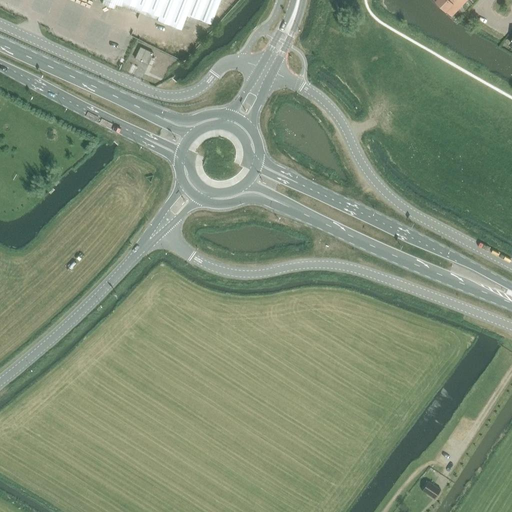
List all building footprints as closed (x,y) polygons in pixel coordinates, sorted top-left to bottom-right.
[(220,0),(103,0),(102,3),(108,5),(115,8),(116,3),(122,5),(124,2),(159,15),(157,19),(182,28),(187,15),(211,24),(220,0)] [(453,16),(460,8),(451,0),(446,0),(442,5),(453,16)] [(451,0),(460,8),(467,1),(466,0),(451,0)] [(134,21),(137,12),(130,10),(127,19),(134,21)] [(349,56),(365,34),(355,27),(340,49),(349,56)] [(139,46),(134,58),(147,64),(153,52),(139,46)] [(328,61),(351,80),(359,71),(367,78),(372,72),(360,62),(358,65),(338,48),(328,61)] [(433,89),(437,82),(426,77),(422,83),(433,89)] [(376,116),(392,142),(402,136),(386,110),(376,116)] [(458,129),(471,134),(477,116),(465,112),(458,129)] [(441,156),(429,177),(487,209),(499,188),(441,156)] [(131,190),(134,197),(139,194),(136,187),(131,190)] [(502,216),(508,207),(502,204),(497,212),(502,216)] [(435,499),(441,489),(429,481),(422,491),(435,499)]
